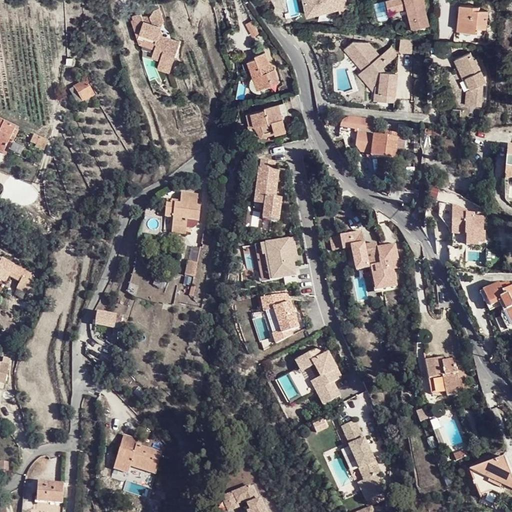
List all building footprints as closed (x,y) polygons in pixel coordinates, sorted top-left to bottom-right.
[(304,0),(307,14),(338,9),(336,0),(304,0)] [(395,0),(387,0),(390,10),(398,8),(395,0)] [(426,0),(395,0),(398,8),(408,6),(411,22),(418,21),(418,23),(428,26),(426,21),(428,20),(425,8),(423,1),(426,0)] [(479,30),(489,32),(491,13),(481,12),(481,9),(463,7),(459,33),(478,35),(479,30)] [(162,25),(143,20),(139,36),(157,41),(155,46),(163,49),(163,52),(175,57),(181,41),(159,34),(162,25)] [(411,54),(413,41),(400,39),(399,53),(411,54)] [(387,94),(386,101),(392,102),(396,72),(385,71),(381,66),(387,61),(380,52),(377,54),(366,40),(351,40),(345,45),(363,67),(359,70),(373,86),(372,93),(387,94)] [(363,67),(345,45),(341,49),(359,70),(363,67)] [(380,52),(387,61),(395,54),(388,45),(380,52)] [(248,59),(253,75),(254,75),(259,88),(278,82),(273,68),(269,70),(268,65),(265,51),(254,54),(254,57),(248,59)] [(469,53),(454,59),(461,79),(464,78),(465,82),(469,89),(466,106),(478,107),(480,84),(484,83),(475,59),(472,61),(469,53)] [(373,86),(359,70),(355,73),(372,93),(373,86)] [(85,80),(73,87),(82,101),(84,100),(86,103),(90,101),(88,97),(93,94),(85,80)] [(73,87),(69,89),(78,103),(82,101),(73,87)] [(387,94),(372,93),(371,100),(386,101),(387,94)] [(250,127),(254,126),(261,124),(263,132),(274,130),(274,134),(285,131),(278,105),(263,108),(264,109),(246,114),(250,127)] [(340,128),(372,132),(374,121),(354,119),(350,119),(346,120),(344,121),(342,122),(340,125),(340,128)] [(14,127),(0,120),(0,151),(2,153),(8,140),(13,130),(14,127)] [(261,137),(274,134),(274,130),(263,132),(261,124),(254,126),(261,137)] [(429,135),(443,136),(443,128),(429,128),(429,135)] [(17,131),(13,130),(8,140),(12,142),(17,131)] [(385,148),(405,151),(406,139),(397,138),(398,134),(386,132),(385,137),(374,135),(371,156),(384,158),(385,148)] [(47,139),(32,134),(30,141),(35,144),(35,146),(44,149),(47,139)] [(511,167),(511,146),(503,146),(503,167),(511,167)] [(276,197),(278,170),(274,169),(275,161),(256,160),(251,223),(279,226),(282,197),(276,197)] [(511,167),(503,167),(502,175),(511,175),(511,167)] [(171,220),(171,228),(186,229),(187,221),(198,222),(200,204),(196,204),(196,196),(180,194),(180,202),(170,201),(170,206),(164,205),(163,219),(171,220)] [(465,235),(465,237),(465,246),(478,246),(478,244),(486,244),(486,233),(483,233),(484,219),(475,218),(475,215),(466,215),(467,213),(451,206),(450,230),(469,231),(468,235),(465,235)] [(359,232),(328,239),(331,252),(349,247),(355,270),(368,267),(363,249),(359,232)] [(289,235),(251,242),(254,258),(258,278),(279,274),(281,282),(293,280),(290,259),(294,258),(289,235)] [(251,242),(242,243),(245,259),(254,258),(251,242)] [(363,249),(368,267),(369,267),(380,264),(376,248),(375,244),(367,245),(368,248),(363,249)] [(394,244),(376,248),(380,264),(369,267),(375,291),(396,286),(392,269),(400,267),(394,244)] [(0,280),(4,283),(8,275),(19,281),(16,287),(27,294),(33,284),(28,281),(31,275),(1,258),(0,260),(0,280)] [(196,264),(188,264),(186,278),(195,279),(196,264)] [(511,287),(503,292),(500,284),(479,294),(484,303),(487,301),(490,308),(502,303),(511,324),(511,287)] [(281,289),(256,296),(260,309),(269,307),(276,332),(293,327),(285,298),(284,299),(281,289)] [(269,307),(260,309),(267,335),(276,332),(269,307)] [(115,314),(96,312),(94,325),(114,327),(114,323),(115,314)] [(321,343),(300,355),(306,366),(316,361),(322,373),(318,375),(323,385),(335,379),(344,374),(330,349),(325,351),(321,343)] [(441,357),(423,360),(431,398),(431,399),(432,399),(432,400),(433,400),(433,401),(434,401),(435,401),(436,401),(437,401),(438,401),(438,400),(439,400),(440,399),(441,399),(441,398),(441,397),(441,396),(441,395),(439,377),(442,376),(447,401),(468,396),(461,359),(454,361),(453,359),(442,360),(441,357)] [(323,385),(318,375),(313,378),(321,393),(337,384),(335,379),(323,385)] [(337,384),(321,393),(326,401),(342,392),(337,384)] [(367,434),(358,416),(345,423),(354,441),(353,441),(364,464),(363,464),(369,475),(385,467),(380,456),(379,457),(368,434),(367,434)] [(138,439),(123,435),(114,468),(128,472),(130,466),(154,473),(160,451),(136,444),(138,439)] [(466,452),(450,458),(452,465),(469,460),(466,452)] [(511,491),(499,458),(463,473),(475,503),(484,482),(511,492),(511,491)] [(62,503),(63,484),(37,482),(36,498),(44,499),(44,502),(62,503)] [(244,485),(211,502),(216,511),(223,511),(227,511),(223,503),(235,498),(239,500),(245,511),(244,511),(260,511),(257,506),(255,507),(251,500),(244,485)]
